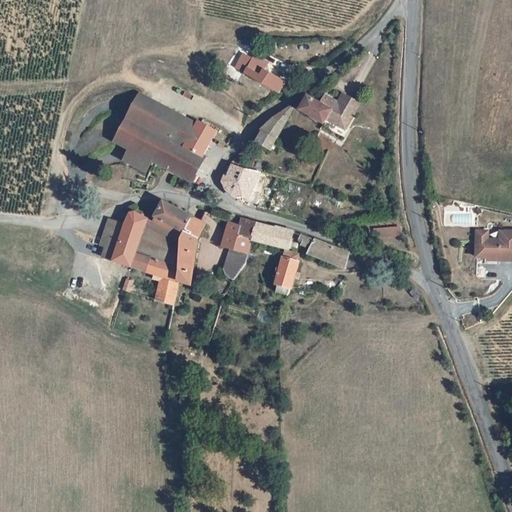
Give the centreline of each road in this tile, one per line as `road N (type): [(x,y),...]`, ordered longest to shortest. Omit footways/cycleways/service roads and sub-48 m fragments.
road 1 (residential): [(408,0),(327,75),(253,126),(220,163),(205,205)]
road 2 (tertiary): [(437,282),(410,182),(415,0)]
road 3 (residential): [(205,205),(221,218),(273,221),(437,282)]
road 4 (tertiary): [(511,491),(437,282)]
road 5 (residential): [(205,205),(143,199),(53,225),(0,219)]
